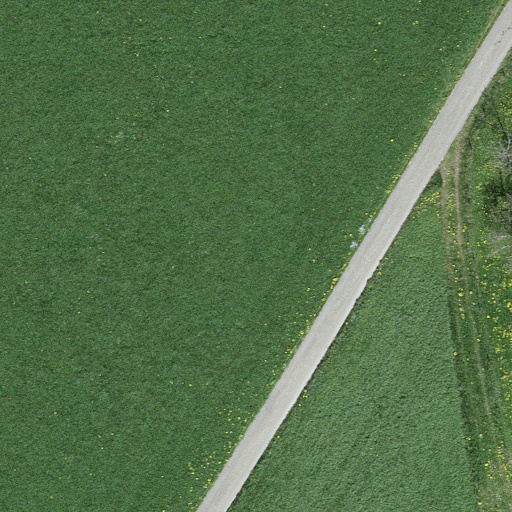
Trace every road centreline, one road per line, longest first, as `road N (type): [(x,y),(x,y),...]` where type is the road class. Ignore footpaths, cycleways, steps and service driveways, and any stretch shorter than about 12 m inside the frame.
road 1 (unclassified): [(211,511),(511,20)]
road 2 (track): [(450,122),(466,372),(502,511)]
